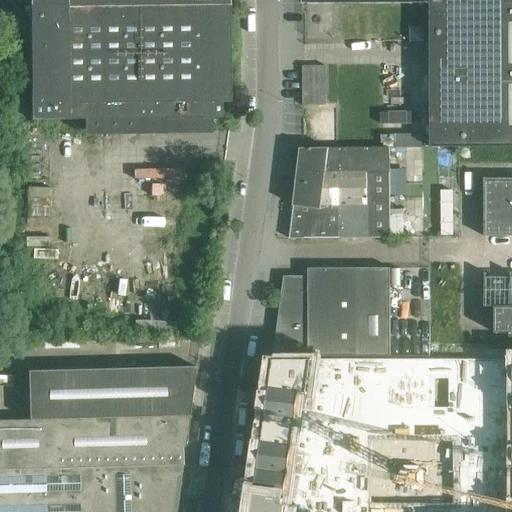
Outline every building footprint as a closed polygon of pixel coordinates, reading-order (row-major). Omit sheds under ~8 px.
[(29,0),(31,120),(212,118),(222,118),(222,102),(230,102),(228,0),(29,0)] [(511,0),(302,0),(303,3),(430,3),(431,147),(511,146),(511,0)] [(302,105),(326,105),(326,66),(303,66),(302,105)] [(301,148),(297,181),(324,185),(367,184),(367,172),(390,172),(390,147),(301,148)] [(328,215),(309,213),(293,211),(289,239),(391,238),(390,172),(367,172),(367,184),(367,203),(329,204),(328,215)] [(485,178),(485,195),(485,237),(487,237),(487,235),(511,234),(511,179),(486,180),(486,178),(485,178)] [(309,208),(309,213),(328,215),(329,204),(367,203),(367,184),(324,185),(297,181),(294,206),(309,208)] [(30,186),(31,243),(53,243),(52,185),(30,186)] [(0,241),(10,242),(11,197),(0,196),(0,241)] [(275,343),(275,358),(357,357),(357,356),(390,356),(391,268),(308,268),(308,276),(284,276),(275,343)] [(495,307),(495,333),(511,332),(511,274),(511,273),(511,275),(487,275),(487,273),(485,273),(485,309),(487,309),(487,307),(495,307)] [(511,511),(511,358),(274,358),(254,511),(511,511)] [(0,511),(176,511),(183,465),(182,448),(185,448),(187,436),(187,435),(190,416),(189,416),(196,366),(28,371),(29,420),(0,420),(0,511)]
